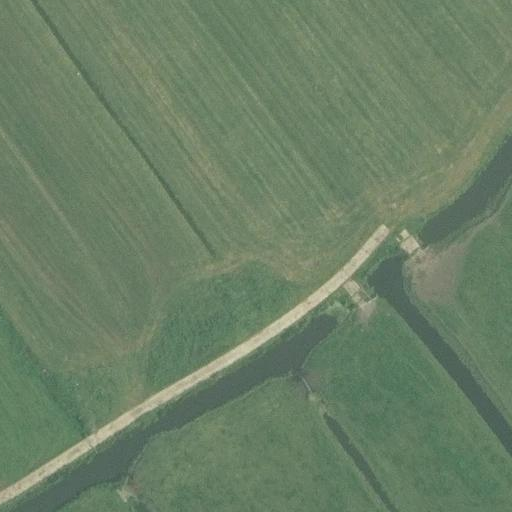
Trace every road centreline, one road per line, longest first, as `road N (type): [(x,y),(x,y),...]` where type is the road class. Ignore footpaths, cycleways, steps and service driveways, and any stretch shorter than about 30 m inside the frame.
road 1 (track): [(0,500),(302,312),(386,230)]
road 2 (track): [(386,230),(470,159),(511,100)]
